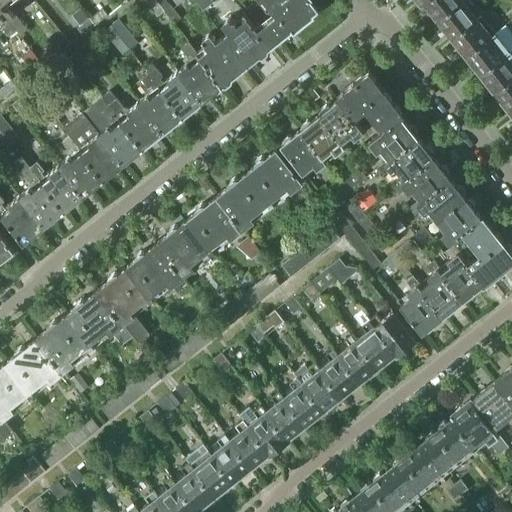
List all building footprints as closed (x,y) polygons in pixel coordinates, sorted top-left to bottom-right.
[(1,2),(3,0),(0,0),(0,9),(15,29),(16,28),(20,33),(26,28),(14,13),(9,7),(4,6),(1,2)] [(164,9),(155,0),(144,0),(156,15),(164,9)] [(172,7),(166,0),(156,0),(166,12),(172,7)] [(203,9),(214,1),(213,0),(189,0),(193,5),(197,1),(203,9)] [(279,0),(271,6),(277,13),(290,30),(315,10),(316,2),(314,0),(279,0)] [(433,13),(438,19),(461,0),(423,0),(420,2),(431,15),(433,13)] [(452,37),(481,14),(470,0),(461,0),(438,19),(452,37)] [(247,7),(259,23),(267,17),(254,1),(247,7)] [(180,16),(172,7),(166,12),(173,21),(180,16)] [(73,14),(81,24),(88,17),(81,8),(73,14)] [(90,18),(95,24),(108,14),(103,8),(90,18)] [(0,9),(0,24),(8,34),(15,29),(0,9)] [(271,45),(290,30),(277,13),(257,29),(271,45)] [(452,37),(466,55),(495,32),(481,14),(452,37)] [(231,30),(224,36),(246,65),(271,45),(257,29),(248,17),(238,24),(231,15),(223,21),(231,30)] [(95,24),(90,18),(78,28),(83,34),(95,24)] [(111,25),(129,47),(136,42),(118,19),(111,25)] [(129,47),(111,25),(104,30),(122,53),(129,47)] [(223,83),(246,65),(224,36),(217,40),(211,32),(203,38),(210,47),(200,54),(223,83)] [(466,55),(480,73),(509,50),(495,32),(466,55)] [(178,68),(202,100),(223,83),(200,54),(188,40),(181,46),(187,54),(190,52),(193,56),(178,68)] [(46,62),(62,49),(58,43),(41,56),(46,62)] [(511,47),(509,50),(480,73),(494,91),(511,76),(511,47)] [(42,64),(31,50),(23,56),(30,66),(27,68),(31,73),(42,64)] [(92,66),(79,50),(72,55),(85,71),(92,66)] [(85,71),(72,55),(65,61),(78,77),(80,85),(83,86),(90,80),(84,73),(85,71)] [(183,115),(202,100),(178,68),(162,81),(159,77),(162,75),(155,66),(148,71),(183,115)] [(14,78),(19,85),(28,78),(22,71),(14,78)] [(138,100),(163,131),(183,115),(148,71),(142,76),(149,85),(152,84),(154,87),(138,100)] [(353,117),(365,107),(386,91),(374,75),(365,74),(340,93),(341,95),(338,98),(353,117)] [(511,76),(494,91),(509,109),(511,106),(511,76)] [(54,100),(39,82),(32,87),(47,106),(54,100)] [(143,146),(163,131),(138,100),(123,112),(120,108),(123,106),(110,90),(103,95),(143,146)] [(401,110),(386,91),(365,107),(381,127),(401,110)] [(34,111),(22,95),(12,102),(24,118),(34,111)] [(83,111),(99,131),(123,162),(143,146),(103,95),(83,111)] [(362,128),(353,117),(338,98),(319,113),(341,141),(352,133),(355,137),(358,135),(362,141),(376,131),(369,122),(362,128)] [(19,136),(0,113),(0,112),(0,142),(4,148),(19,136)] [(319,113),(300,128),(323,156),(333,148),(336,151),(344,145),(341,141),(319,113)] [(390,157),(419,135),(402,115),(364,145),(369,151),(375,147),(377,150),(381,146),(390,157)] [(104,177),(123,162),(99,131),(84,143),(81,139),(83,137),(76,128),(69,134),(104,177)] [(326,160),(323,156),(300,128),(280,143),(303,172),(315,162),(318,166),(326,160)] [(85,192),(104,177),(69,134),(63,139),(70,147),(72,145),(75,149),(60,161),(85,192)] [(405,177),(434,155),(419,135),(390,157),(377,167),(383,174),(391,167),(393,170),(397,167),(405,177)] [(277,146),(247,170),(271,199),(289,185),(292,189),(303,180),(277,146)] [(422,198),(450,176),(434,155),(405,177),(393,187),(399,194),(407,188),(409,191),(414,187),(422,198)] [(45,223),(65,208),(31,164),(24,156),(16,161),(24,170),(31,179),(33,177),(36,180),(21,192),(45,223)] [(85,192),(60,161),(45,173),(42,170),(45,167),(38,159),(31,164),(65,208),(85,192)] [(360,168),(344,181),(349,188),(365,175),(360,168)] [(271,199),(247,170),(218,193),(244,226),(256,217),(253,213),(271,199)] [(342,193),(349,188),(344,181),(338,173),(331,179),(342,193)] [(438,218),(466,195),(450,176),(422,198),(409,208),(415,215),(423,208),(425,210),(429,206),(438,218)] [(363,209),(377,198),(368,187),(355,197),(363,209)] [(0,207),(25,239),(45,223),(21,192),(6,204),(3,201),(6,198),(0,190),(0,207)] [(218,193),(188,217),(211,246),(229,232),(232,236),(244,226),(218,193)] [(445,245),(482,216),(466,195),(438,218),(447,229),(442,232),(444,235),(438,240),(442,245),(445,245)] [(350,210),(358,204),(352,197),(345,203),(350,210)] [(355,217),(363,211),(358,204),(350,210),(355,217)] [(338,223),(346,216),(341,210),(333,216),(338,223)] [(361,223),(368,217),(363,211),(355,217),(361,223)] [(348,236),(356,229),(346,216),(338,223),(348,236)] [(211,246),(188,217),(157,242),(183,275),(195,265),(192,261),(211,246)] [(371,237),(379,231),(368,217),(361,223),(371,237)] [(465,234),(480,253),(497,274),(511,262),(511,250),(486,218),(465,234)] [(433,236),(424,224),(413,233),(423,245),(433,236)] [(316,256),(340,237),(331,225),(306,244),(316,256)] [(0,259),(16,247),(0,227),(0,259)] [(358,248),(366,242),(356,229),(348,236),(358,248)] [(377,244),(384,238),(379,231),(371,237),(377,244)] [(260,249),(251,238),(243,245),(253,255),(260,249)] [(384,238),(377,244),(382,250),(390,244),(384,238)] [(451,262),(441,270),(464,299),(483,283),(468,263),(459,253),(466,247),(459,239),(446,250),(451,256),(448,258),(451,262)] [(157,242),(127,265),(151,294),(170,279),(173,283),(183,275),(157,242)] [(363,255),(371,249),(366,242),(358,248),(363,255)] [(291,276),(316,256),(306,244),(282,263),(291,276)] [(376,255),(371,249),(363,255),(368,261),(376,255)] [(394,252),(385,259),(393,268),(401,261),(394,252)] [(468,263),(483,283),(487,280),(488,281),(497,274),(480,253),(468,263)] [(373,268),(381,262),(376,255),(368,261),(373,268)] [(340,257),(328,266),(337,277),(341,282),(359,267),(346,265),(340,257)] [(431,278),(421,286),(444,315),(464,299),(441,270),(433,259),(426,265),(431,272),(428,274),(431,278)] [(151,294),(127,265),(97,289),(124,322),(138,340),(150,331),(136,313),(132,309),(151,294)] [(328,266),(312,279),(321,291),(337,277),(328,266)] [(246,292),(255,303),(280,284),(270,272),(246,292)] [(423,331),(444,315),(421,286),(413,275),(407,280),(412,287),(408,290),(411,294),(401,303),(423,331)] [(321,291),(312,279),(303,287),(312,299),(321,291)] [(97,289),(67,312),(90,341),(109,327),(112,332),(124,322),(97,289)] [(231,323),(255,303),(246,292),(221,311),(231,323)] [(285,301),(294,312),(302,306),(293,294),(285,301)] [(267,315),(276,326),(284,320),(275,309),(267,315)] [(362,325),(370,319),(362,309),(354,315),(362,325)] [(371,319),(396,352),(398,354),(416,339),(393,310),(383,318),(379,313),(371,319)] [(90,341),(67,312),(37,336),(64,370),(74,361),(77,365),(89,356),(82,348),(90,341)] [(185,339),(195,351),(220,331),(210,319),(185,339)] [(367,331),(357,338),(379,366),(396,352),(371,319),(363,326),(367,331)] [(249,329),(258,341),(267,334),(258,323),(249,329)] [(339,353),(360,380),(379,366),(357,338),(353,333),(344,340),(349,345),(339,353)] [(37,336),(7,360),(30,389),(49,374),(52,379),(64,370),(37,336)] [(230,344),(242,360),(251,352),(239,337),(230,344)] [(170,371),(195,351),(185,339),(161,358),(170,371)] [(331,359),(321,367),(342,395),(360,380),(339,353),(335,348),(326,354),(331,359)] [(222,351),(213,358),(222,369),(231,363),(222,351)] [(30,389),(7,360),(0,365),(0,410),(4,416),(16,407),(13,403),(30,389)] [(325,409),(342,395),(321,367),(317,362),(308,368),(312,374),(303,381),(325,409)] [(125,385),(135,397),(160,377),(150,365),(125,385)] [(195,371),(202,381),(211,375),(204,365),(195,371)] [(511,365),(494,380),(511,402),(511,365)] [(88,384),(77,370),(69,376),(80,390),(88,384)] [(295,387),(286,395),(307,423),(325,409),(303,381),(299,376),(291,382),(295,387)] [(511,419),(511,402),(494,380),(474,396),(497,425),(509,416),(511,419)] [(185,398),(194,392),(184,381),(176,387),(185,398)] [(109,417),(135,397),(125,385),(100,405),(109,417)] [(277,401),(268,409),(289,437),(307,423),(286,395),(281,390),(273,396),(277,401)] [(170,395),(161,402),(169,413),(179,406),(170,395)] [(473,401),(453,417),(476,445),(486,437),(490,441),(499,434),(473,401)] [(240,413),(245,419),(249,424),(272,454),(290,439),(289,437),(268,409),(263,404),(254,411),(250,406),(240,413)] [(0,410),(0,434),(3,438),(14,429),(4,416),(0,410)] [(152,410),(143,416),(152,427),(160,421),(152,410)] [(65,434),(74,446),(99,426),(90,414),(65,434)] [(476,445),(453,417),(421,442),(444,470),(476,445)] [(230,439),(251,466),(270,452),(272,454),(249,424),(245,419),(236,425),(241,430),(230,439)] [(134,423),(125,430),(134,442),(143,435),(134,423)] [(222,445),(212,453),(233,481),(251,466),(230,439),(226,433),(217,440),(222,445)] [(49,465),(74,446),(65,434),(40,453),(49,465)] [(115,438),(106,445),(116,457),(125,450),(115,438)] [(511,448),(505,440),(497,447),(511,465),(511,448)] [(388,468),(411,496),(444,470),(421,442),(388,468)] [(190,461),(216,494),(233,481),(212,453),(204,444),(187,457),(190,461)] [(98,452),(88,459),(97,471),(106,464),(98,452)] [(22,469),(31,480),(44,469),(33,454),(28,459),(31,462),(22,469)] [(186,473),(177,481),(198,509),(216,494),(190,461),(182,468),(186,473)] [(87,478),(78,467),(70,474),(79,485),(87,478)] [(21,468),(4,481),(14,493),(31,480),(22,469),(21,468)] [(388,468),(356,493),(370,511),(390,511),(411,496),(388,468)] [(193,511),(198,509),(177,481),(172,475),(164,481),(169,487),(159,495),(172,511),(193,511)] [(470,488),(462,478),(455,483),(463,493),(470,488)] [(61,480),(52,487),(62,498),(70,491),(61,480)] [(0,503),(14,493),(4,481),(0,485),(0,503)] [(463,493),(455,483),(448,489),(456,499),(463,493)] [(172,511),(159,495),(155,489),(146,496),(150,501),(140,509),(142,511),(172,511)] [(370,511),(356,493),(332,511),(370,511)] [(42,511),(51,506),(42,495),(29,505),(34,511),(42,511)]
